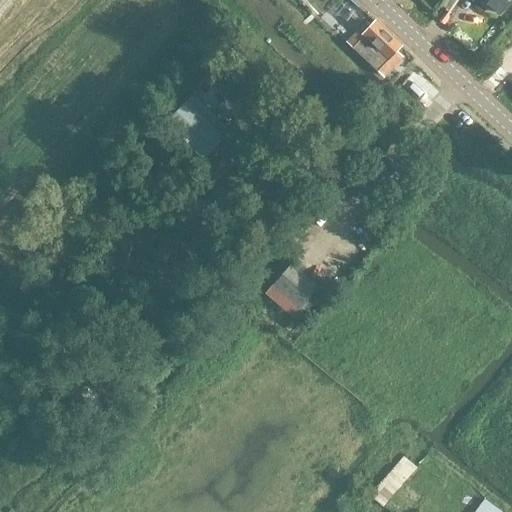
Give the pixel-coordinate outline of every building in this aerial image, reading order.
[(479,0),(482,4),(486,7),(490,9),(495,10),(499,13),(511,0),(479,0)] [(368,23),(348,44),(382,76),(402,56),(396,51),(401,46),(401,45),(375,21),(371,25),(368,23)] [(229,129),(195,96),(188,103),(188,102),(168,122),(203,157),(223,137),(222,136),(229,129)] [(324,292),(318,286),(291,264),(267,292),(292,313),(299,306),(306,312),(324,292)] [(383,506),(417,467),(404,457),(380,484),(370,496),(383,506)] [(501,511),(502,511),(484,499),(474,511),(501,511)]
